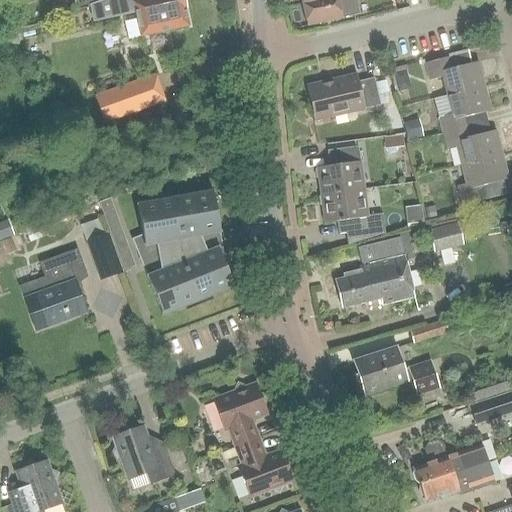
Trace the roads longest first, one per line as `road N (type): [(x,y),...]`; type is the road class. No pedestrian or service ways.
road 1 (tertiary): [(294,327),(267,191),(264,55)]
road 2 (residential): [(66,415),(294,327)]
road 3 (unclassified): [(264,55),(472,10)]
road 4 (tertiary): [(361,511),(294,327)]
road 5 (track): [(300,350),(433,312)]
road 6 (residential): [(511,132),(472,10)]
